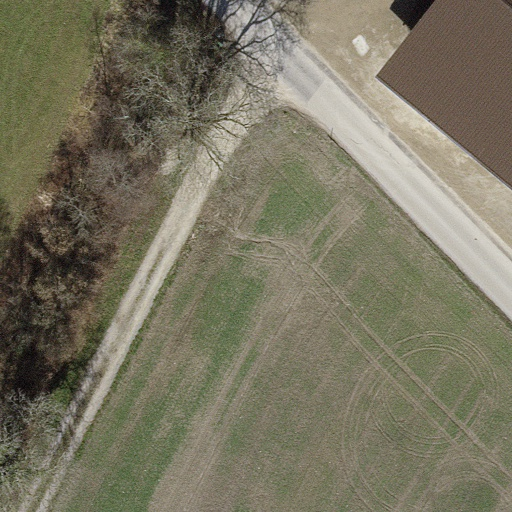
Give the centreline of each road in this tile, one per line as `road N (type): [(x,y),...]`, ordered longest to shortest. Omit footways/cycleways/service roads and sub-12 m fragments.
road 1 (track): [(46,511),(273,57)]
road 2 (unclassified): [(213,0),(511,289)]
